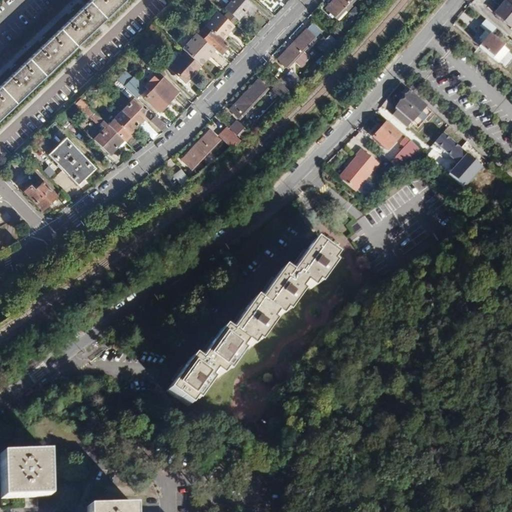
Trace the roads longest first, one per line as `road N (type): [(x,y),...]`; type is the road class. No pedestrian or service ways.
road 1 (residential): [(0,403),(276,195),(376,95),(455,0)]
road 2 (residential): [(309,0),(183,134),(49,236)]
road 3 (unknown): [(171,486),(42,433)]
